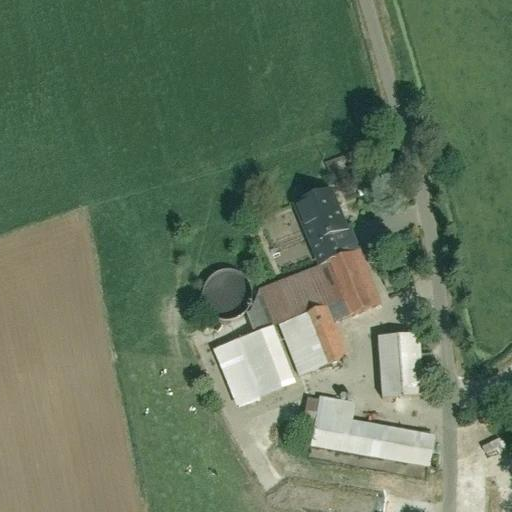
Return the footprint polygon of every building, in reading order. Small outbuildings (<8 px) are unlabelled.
[(282,318),(302,372),(350,355),(337,319),(379,303),(369,276),(385,270),(374,239),(356,246),(335,187),(297,201),(325,276),(302,284),(311,308),(282,318)] [(193,285),(209,322),(242,308),(226,271),(193,285)] [(264,337),(209,357),(229,412),(285,391),(264,337)] [(366,341),(366,409),(416,409),(416,341),(366,341)] [(307,457),(431,475),(436,440),(350,428),(352,414),(314,408),(307,457)]
